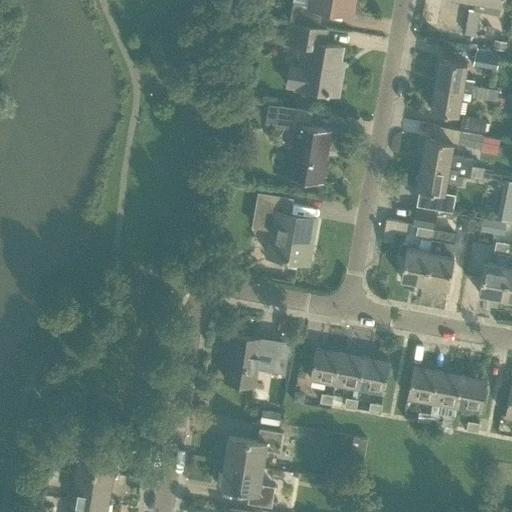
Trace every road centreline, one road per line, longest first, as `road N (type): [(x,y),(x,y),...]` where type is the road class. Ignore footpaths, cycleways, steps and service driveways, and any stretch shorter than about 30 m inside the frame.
road 1 (residential): [(351,310),(405,0)]
road 2 (residential): [(165,511),(204,283)]
road 3 (residential): [(511,340),(351,310)]
road 4 (residential): [(351,310),(204,283)]
